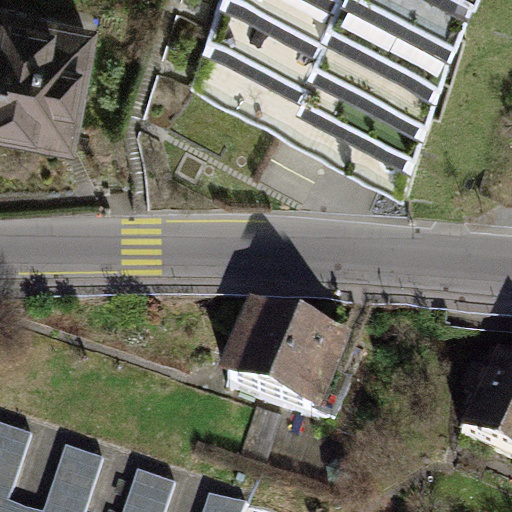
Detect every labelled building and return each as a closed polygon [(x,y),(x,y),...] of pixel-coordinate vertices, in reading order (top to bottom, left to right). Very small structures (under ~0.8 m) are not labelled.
[(229,0),(194,92),(414,199),(494,0),(229,0)] [(99,38),(0,19),(0,137),(78,152),(99,38)] [(281,319),(258,311),(229,387),(334,427),(351,384),(330,375),(342,343),(320,334),(322,331),(283,316),(281,319)] [(360,348),(299,511),(352,511),(406,365),(360,348)] [(511,383),(494,376),(460,450),(511,473),(511,383)] [(263,465),(281,416),(259,408),(241,457),(263,465)] [(0,511),(247,511),(249,510),(209,497),(203,511),(165,511),(175,485),(138,473),(124,511),(85,511),(104,461),(65,448),(43,511),(29,511),(8,504),(31,437),(0,426),(0,511)]
